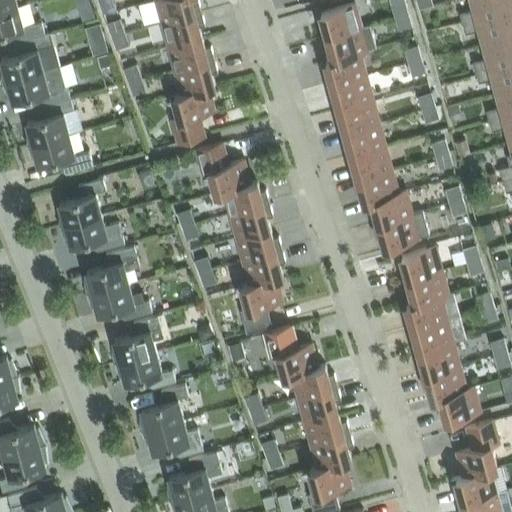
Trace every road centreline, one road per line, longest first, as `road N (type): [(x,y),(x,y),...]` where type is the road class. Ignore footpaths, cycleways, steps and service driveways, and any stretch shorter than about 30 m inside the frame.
road 1 (residential): [(422,511),(250,0)]
road 2 (residential): [(0,199),(124,511)]
